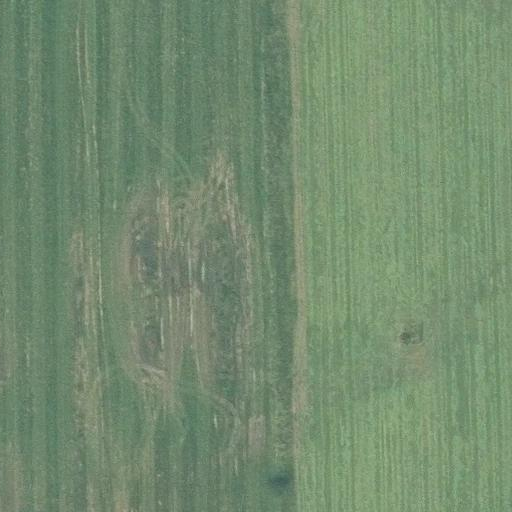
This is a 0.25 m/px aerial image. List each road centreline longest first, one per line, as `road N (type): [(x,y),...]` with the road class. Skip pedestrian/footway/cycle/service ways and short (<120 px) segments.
road 1 (secondary): [(492,326),(327,436),(179,511)]
road 2 (secondary): [(247,511),(511,348)]
